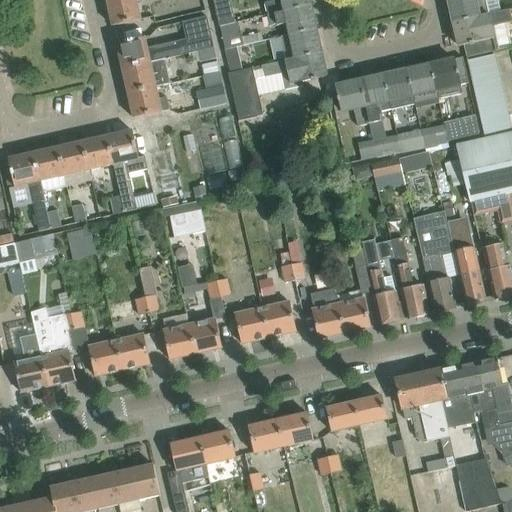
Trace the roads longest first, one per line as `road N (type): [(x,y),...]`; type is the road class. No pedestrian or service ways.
road 1 (residential): [(0,442),(81,425),(127,403),(511,322)]
road 2 (residential): [(0,88),(8,124),(22,134),(116,112),(94,0)]
road 3 (residential): [(321,0),(330,39),(341,54),(359,56),(421,43),(434,33),(433,0)]
